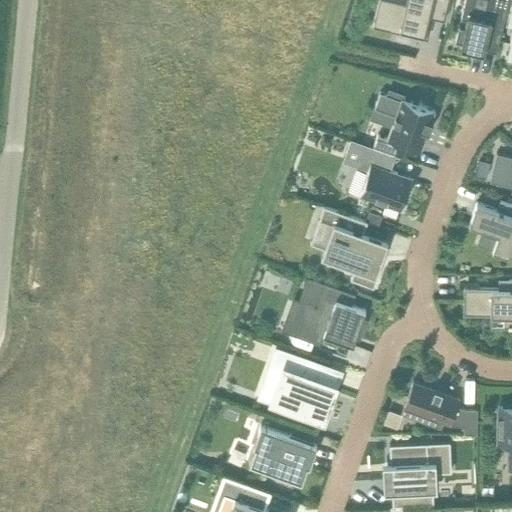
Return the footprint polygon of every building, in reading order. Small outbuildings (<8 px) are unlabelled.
[(448,0),(407,0),(407,5),(384,0),(381,0),(376,23),(374,22),(373,25),(390,29),(391,25),(424,33),(429,12),(443,15),(442,19),(444,20),(448,0)] [(501,31),(508,0),(465,0),(461,18),(467,19),(465,28),(459,27),(455,41),(461,42),(460,46),(484,52),(490,28),(501,31)] [(394,153),(399,142),(421,150),(427,131),(429,132),(433,121),(432,120),(435,110),(403,98),(404,94),(389,89),(387,94),(380,92),(374,107),(395,115),(387,137),(375,133),(371,145),(394,153)] [(397,155),(366,143),(360,160),(370,163),(360,193),(401,208),(400,209),(401,210),(410,185),(413,176),(412,176),(412,177),(402,173),(390,169),(395,155),(400,157),(400,156),(397,155)] [(511,155),(497,152),(490,180),(511,185),(511,155)] [(477,201),(469,223),(498,233),(492,249),(509,255),(511,245),(511,201),(509,200),(505,211),(477,201)] [(367,221),(325,206),(311,243),(324,248),(321,255),(355,267),(351,278),(374,286),(388,246),(386,245),(388,240),(363,231),(367,221)] [(353,343),(356,336),(361,338),(368,317),(363,316),(366,309),(352,304),(356,293),(307,275),(298,300),(304,302),(295,328),(321,337),(319,343),(346,353),(350,341),(353,343)] [(511,277),(509,278),(509,287),(464,287),(463,313),(511,313),(511,277)] [(312,362),(289,354),(273,399),(323,417),(330,396),(325,394),(329,383),(315,378),(320,365),(312,362)] [(401,412),(441,427),(443,421),(450,424),(460,397),(413,380),(401,412)] [(511,406),(498,406),(498,441),(510,441),(509,468),(511,468),(511,406)] [(464,433),(477,433),(477,408),(464,408),(464,433)] [(250,462),(301,480),(307,464),(310,465),(317,444),(260,424),(253,445),(256,446),(250,462)] [(451,470),(450,441),(389,444),(390,463),(382,463),(384,491),(391,491),(392,506),(433,504),(433,489),(437,489),(436,471),(451,470)] [(271,491),(224,475),(217,493),(223,495),(216,511),(278,511),(265,507),(271,491)]
